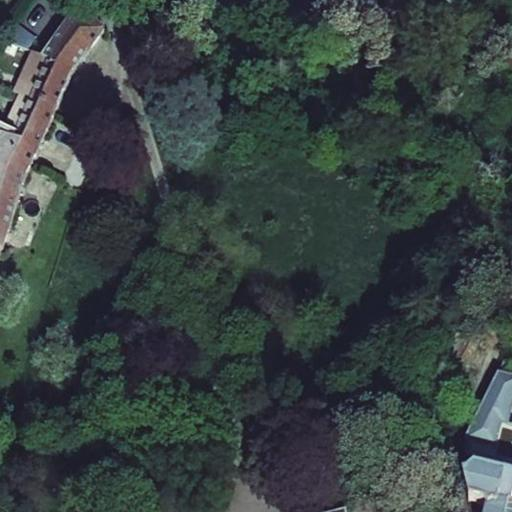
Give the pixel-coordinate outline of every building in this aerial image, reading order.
[(65,77),(71,79),(103,34),(103,32),(75,12),(47,53),(70,70),(65,77)] [(5,37),(27,51),(35,40),(13,25),(5,37)] [(31,54),(12,96),(54,114),(71,79),(65,77),(70,70),(47,53),(42,59),(31,54)] [(12,96),(0,123),(0,135),(3,136),(0,143),(0,253),(2,254),(26,176),(54,114),(12,96)] [(503,369),(468,441),(496,447),(500,425),(508,426),(510,417),(511,409),(511,378),(510,378),(511,372),(503,369)] [(496,447),(468,441),(467,456),(511,467),(511,427),(508,426),(500,425),(496,447)] [(402,492),(412,489),(403,460),(372,469),(380,498),(402,492)] [(511,511),(511,479),(471,469),(462,480),(468,511),(511,511)] [(380,498),(383,511),(407,511),(402,492),(380,498)]
